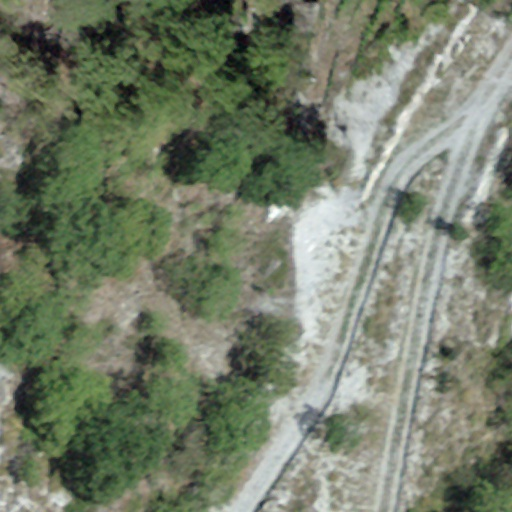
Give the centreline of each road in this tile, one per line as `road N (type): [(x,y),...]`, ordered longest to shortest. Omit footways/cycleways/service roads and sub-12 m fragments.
road 1 (track): [(511,71),(466,134),(409,432),(379,511)]
road 2 (track): [(466,134),(441,143),(390,197),(324,357),(229,511)]
